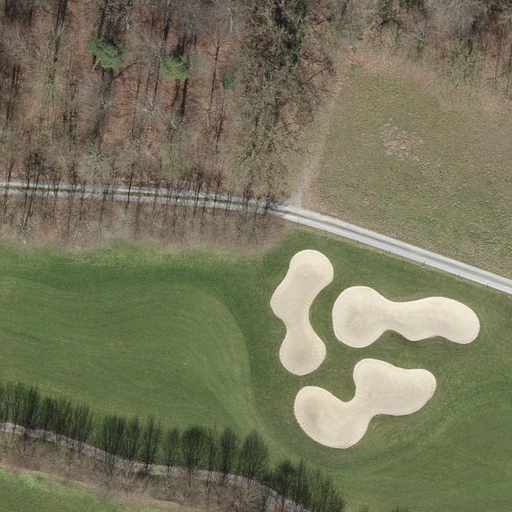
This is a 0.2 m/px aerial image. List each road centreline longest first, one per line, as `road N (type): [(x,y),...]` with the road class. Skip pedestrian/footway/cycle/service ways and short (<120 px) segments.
road 1 (track): [(511,288),(251,206),(0,188)]
road 2 (track): [(285,213),(357,66)]
